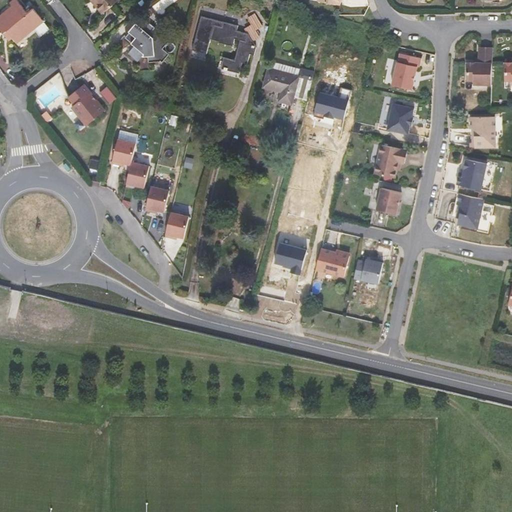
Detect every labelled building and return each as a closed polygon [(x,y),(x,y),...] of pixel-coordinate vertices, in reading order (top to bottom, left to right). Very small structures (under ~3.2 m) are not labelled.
[(118,0),(95,0),(97,2),(94,4),(103,14),(118,0)] [(34,29),(44,21),(33,8),(27,13),(18,1),(12,7),(0,15),(0,28),(4,33),(7,30),(17,43),(34,29)] [(259,37),(256,30),(263,26),(256,14),(249,19),(253,26),(246,30),(248,33),(237,30),(238,26),(210,18),(201,52),(207,53),(210,40),(233,45),(235,38),(240,39),(235,60),(224,57),(221,68),(240,73),(242,62),(248,64),(250,54),(255,55),(256,47),(253,41),(259,37)] [(210,18),(201,16),(192,50),(201,52),(210,18)] [(44,21),(34,29),(40,37),(50,29),(44,21)] [(162,48),(168,41),(160,34),(159,37),(156,40),(149,35),(152,31),(156,27),(154,25),(155,25),(151,21),(150,22),(149,21),(145,25),(142,29),(136,24),(129,32),(125,37),(135,45),(129,52),(139,60),(143,56),(149,55),(149,61),(159,60),(160,60),(162,61),(169,54),(162,48)] [(159,37),(152,31),(149,35),(156,40),(159,37)] [(491,84),(492,47),(478,47),(478,58),(478,63),(474,62),(466,62),(466,80),(473,80),(472,84),(491,84)] [(422,58),(401,53),(399,62),(398,61),(392,85),(413,89),(418,66),(420,67),(422,58)] [(270,67),(268,66),(262,88),(281,92),(278,101),(293,106),(297,91),(309,94),(313,78),(310,78),(311,71),(300,68),(272,61),(270,67)] [(87,125),(105,110),(97,100),(96,100),(90,93),(91,92),(84,84),(68,97),(75,104),(71,107),(80,117),(81,117),(87,125)] [(108,86),(101,91),(110,103),(117,97),(108,86)] [(344,120),(349,100),(321,92),(314,115),(324,118),(325,115),(344,120)] [(394,103),(388,129),(409,133),(411,125),(412,125),(413,117),(412,117),(414,108),(394,103)] [(476,147),(496,146),(495,116),(470,117),(471,128),(474,128),(474,136),(475,136),(476,147)] [(136,143),(118,139),(112,163),(120,165),(121,162),(131,165),(132,162),(136,143)] [(408,150),(381,144),(375,173),(395,178),(397,170),(399,162),(401,163),(405,163),(408,150)] [(91,159),(88,168),(99,170),(101,161),(91,159)] [(487,163),(467,159),(464,169),(463,176),(459,175),(457,184),(482,189),(487,163)] [(67,171),(70,169),(65,162),(62,165),(67,171)] [(150,166),(132,162),(131,165),(126,186),(134,188),(135,185),(145,188),(150,166)] [(493,181),(495,164),(488,163),(487,180),(493,181)] [(382,188),(377,210),(397,214),(402,192),(382,188)] [(171,195),(153,191),(148,215),(156,217),(156,214),(167,216),(171,195)] [(483,198),(459,193),(457,204),(460,204),(458,212),(460,212),(457,222),(477,227),(483,198)] [(485,209),(479,228),(490,232),(496,212),(485,209)] [(191,221),(172,217),(167,242),(175,243),(176,240),(186,243),(191,221)] [(310,240),(281,232),(273,261),(285,265),(284,266),(293,269),(293,271),(301,274),(310,240)] [(335,252),(321,248),(315,269),(344,276),(350,255),(348,252),(343,251),(340,253),(335,252)] [(361,279),(378,283),(383,262),(366,258),(361,279)]
